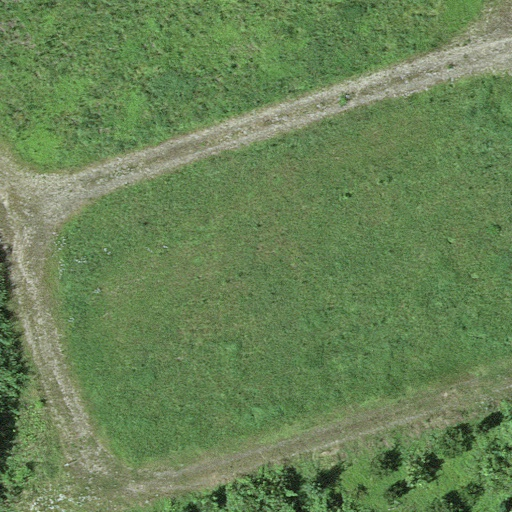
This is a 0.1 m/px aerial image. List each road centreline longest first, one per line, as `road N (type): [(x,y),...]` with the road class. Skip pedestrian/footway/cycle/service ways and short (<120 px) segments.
road 1 (track): [(0,202),(71,430),(102,474),(118,482),(201,477),(511,369)]
road 2 (track): [(511,49),(4,215)]
